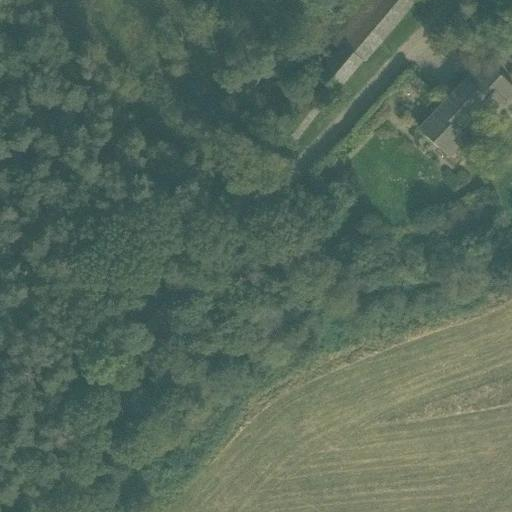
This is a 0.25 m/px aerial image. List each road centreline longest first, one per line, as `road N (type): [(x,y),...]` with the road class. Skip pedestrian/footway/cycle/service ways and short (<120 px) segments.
road 1 (unclassified): [(139,348),(461,0)]
road 2 (track): [(74,511),(139,348)]
